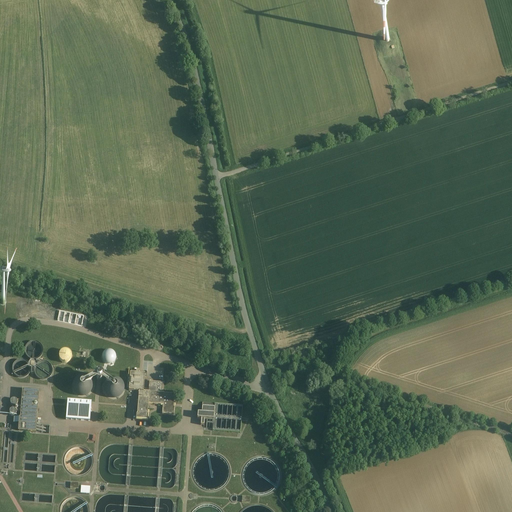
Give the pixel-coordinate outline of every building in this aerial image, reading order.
[(59,355),(59,357),(60,360),(62,363),(64,363),(66,364),(69,362),(72,360),(72,359),(72,356),(72,354),(70,352),(68,350),(66,350),(64,350),(62,351),(60,353),(59,355)] [(83,380),(82,381),(81,383),(81,384),(82,385),(83,386),(85,386),(86,385),(87,384),(91,382),(98,379),(99,379),(100,380),(102,380),(103,379),(107,382),(108,383),(113,386),(114,388),(116,388),(117,388),(119,387),(119,386),(119,385),(119,383),(117,383),(116,382),(114,381),(112,380),(106,375),(106,373),(105,372),(103,370),(101,370),(99,370),(98,371),(97,373),(96,375),(88,379),(85,380),(84,380),(83,380)] [(143,371),(131,371),(131,373),(130,373),(128,391),(139,391),(137,414),(136,414),(135,420),(148,421),(148,415),(147,415),(148,404),(162,405),(162,414),(174,415),(174,406),(173,406),(174,394),(162,393),(163,383),(149,381),(148,392),(143,391),(144,374),(143,374),(143,371)] [(76,380),(75,383),(74,386),(74,389),(75,392),(77,394),(80,396),(83,397),(86,396),(89,395),(91,392),(93,390),(93,386),(92,383),(91,382),(91,381),(88,379),(85,377),(82,377),(79,378),(76,380)] [(106,385),(105,388),(106,391),(107,394),(110,397),(113,398),(116,398),(119,397),(122,395),(123,392),(124,389),(124,386),(122,383),(120,381),(117,380),(114,379),(112,380),(111,380),(108,382),(108,383),(106,385)] [(39,390),(22,389),(21,401),(17,401),(18,402),(17,403),(17,404),(17,405),(16,405),(15,406),(14,406),(13,406),(12,406),(12,409),(13,408),(14,408),(15,409),(16,410),(16,411),(17,412),(20,412),(20,418),(14,418),(13,423),(19,424),(18,431),(36,433),(39,390)] [(63,401),(62,420),(91,421),(91,403),(63,401)] [(204,419),(213,420),(214,407),(214,403),(202,402),(201,413),(197,413),(197,418),(201,419),(200,425),(204,425),(204,419)] [(8,463),(13,463),(16,436),(12,435),(11,448),(4,447),(4,456),(9,456),(8,463)]
